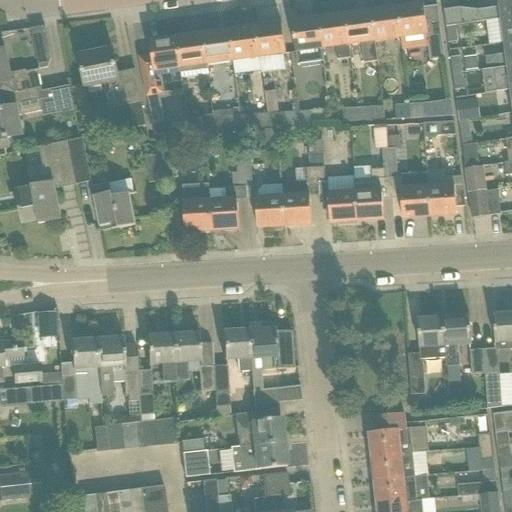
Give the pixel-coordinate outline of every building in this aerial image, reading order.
[(485,22),(502,19),(511,17),(511,0),(499,0),(500,7),(479,11),(481,22),(485,21),(485,22)] [(423,5),(396,9),(400,38),(428,35),(430,53),(443,51),(440,20),(426,23),(423,5)] [(453,9),(444,11),(446,27),(455,26),(462,25),(460,8),(453,9)] [(396,9),(370,12),(374,42),(375,42),(400,38),(396,9)] [(370,12),(344,16),(348,46),(349,46),(361,44),(364,64),(378,62),(375,42),(374,42),(370,12)] [(344,16),(317,20),(321,49),(322,49),(335,47),(338,60),(350,59),(349,46),(348,46),(344,16)] [(511,17),(502,19),(505,43),(511,41),(511,17)] [(321,49),(317,20),(292,23),(296,53),(297,65),(324,62),(322,49),(321,49)] [(282,24),(254,28),(258,58),(259,58),(261,71),(261,74),(285,71),(283,54),(286,54),(282,24)] [(457,43),(455,26),(446,27),(448,44),(457,43)] [(32,30),(40,70),(48,69),(51,59),(50,51),(45,28),(32,30)] [(254,28),(229,32),(232,62),(234,75),(261,71),(259,58),(258,58),(254,28)] [(229,32),(202,35),(206,65),(207,65),(232,62),(229,32)] [(202,35),(175,39),(180,69),(181,69),(182,78),(209,74),(207,65),(206,65),(202,35)] [(180,69),(175,39),(150,43),(152,56),(139,57),(141,77),(146,97),(159,95),(184,91),(182,78),(181,69),(180,69)] [(498,68),(508,67),(511,66),(511,41),(505,43),(506,54),(497,55),(498,68)] [(0,96),(9,95),(37,90),(41,89),(37,71),(10,76),(4,47),(0,47),(0,96)] [(79,57),(83,77),(85,88),(108,84),(113,109),(142,103),(139,89),(136,77),(118,80),(112,50),(79,57)] [(450,58),(452,75),(463,73),(460,57),(450,58)] [(477,59),(465,61),(466,73),(479,71),(477,59)] [(463,73),(452,75),(455,91),(465,90),(463,73)] [(69,87),(56,89),(61,115),(74,112),(69,87)] [(37,90),(9,95),(11,105),(0,106),(0,148),(10,147),(8,139),(23,136),(19,117),(41,112),(37,90)] [(275,91),(264,92),(267,113),(278,111),(275,91)] [(425,105),(409,106),(410,120),(425,119),(425,105)] [(410,120),(409,106),(395,107),(396,121),(410,120)] [(383,107),(356,109),(358,123),(384,121),(383,107)] [(212,112),(212,117),(214,132),(241,130),(239,115),(240,115),(239,109),(233,109),(233,110),(212,112)] [(358,123),(356,109),(343,109),(343,124),(358,123)] [(327,111),(298,113),(299,127),(328,125),(327,111)] [(282,114),(267,114),(269,129),(299,127),(298,113),(282,114)] [(267,114),(240,115),(239,115),(241,130),(269,129),(267,114)] [(212,117),(187,119),(188,134),(214,132),(212,117)] [(188,134),(187,119),(152,124),(153,127),(154,136),(188,134)] [(459,122),(462,146),(472,145),(469,121),(459,122)] [(424,124),(425,137),(456,136),(454,123),(424,124)] [(297,128),(282,129),(283,140),(297,139),(297,128)] [(277,129),(265,130),(266,142),(277,141),(277,129)] [(141,130),(130,137),(137,148),(148,141),(141,130)] [(396,163),(396,149),(400,149),(399,137),(388,137),(389,149),(381,150),(382,165),(396,163)] [(68,142),(74,174),(89,171),(83,139),(68,142)] [(52,145),(60,184),(75,181),(67,142),(52,145)] [(316,153),(308,153),(309,169),(324,169),(323,153),(324,153),(323,142),(315,142),(316,153)] [(462,146),(465,170),(483,168),(483,167),(480,167),(476,145),(472,145),(462,146)] [(163,181),(160,166),(158,156),(153,157),(146,159),(151,184),(158,182),(163,181)] [(252,158),(235,159),(236,174),(252,173),(252,158)] [(177,178),(174,162),(160,166),(163,181),(177,178)] [(383,202),(382,191),(379,191),(379,180),(397,179),(396,163),(382,165),(382,170),(370,170),(371,179),(354,180),(355,193),(357,223),(384,222),(383,202)] [(465,170),(469,194),(485,191),(483,168),(465,170)] [(283,198),(282,198),(284,228),(312,226),(310,206),(310,196),(319,196),(318,183),(326,183),(324,169),(309,169),(306,169),(307,182),(282,184),(283,198)] [(427,171),(427,175),(428,188),(430,218),(457,217),(456,208),(466,207),(464,186),(462,186),(461,177),(444,178),(444,170),(427,171)] [(225,189),(209,190),(210,195),(210,203),(212,232),(239,231),(238,211),(237,201),(246,200),(246,188),(253,187),(252,173),(236,174),(232,174),(233,188),(225,189)] [(428,188),(427,175),(401,176),(401,190),(400,190),(401,200),(403,220),(430,218),(428,188)] [(34,189),(17,192),(23,224),(38,221),(38,225),(59,220),(50,176),(32,180),(34,189)] [(136,226),(130,195),(134,194),(131,179),(92,187),(99,228),(112,226),(112,231),(136,226)] [(258,199),(256,200),(257,209),(258,229),(284,228),(282,198),(283,198),(282,184),(263,185),(257,192),(258,199)] [(199,185),(182,186),(184,214),(185,234),(212,232),(210,203),(210,195),(200,196),(199,185)] [(485,191),(469,194),(472,219),(489,217),(485,191)] [(357,223),(355,193),(328,194),(330,225),(357,223)] [(510,351),(511,350),(511,314),(494,316),(495,343),(510,342),(510,351)] [(470,317),(444,319),(446,358),(447,367),(460,367),(459,345),(471,345),(470,317)] [(446,358),(444,319),(418,321),(420,355),(408,356),(411,396),(423,395),(420,360),(446,358)] [(261,381),(260,371),(293,369),(290,332),(274,333),(274,324),(248,326),(248,332),(250,359),(251,372),(252,381),(261,381)] [(250,359),(248,332),(222,333),(224,361),(236,360),(237,373),(251,372),(250,359)] [(200,392),(214,391),(213,368),(211,344),(199,345),(198,335),(172,336),(175,382),(188,381),(187,363),(200,363),(200,369),(198,369),(200,392)] [(163,382),(175,382),(172,336),(146,338),(148,366),(162,365),(163,382)] [(138,397),(136,373),(137,373),(135,349),(123,350),(122,339),(96,341),(100,397),(101,397),(113,396),(112,383),(123,383),(124,397),(127,397),(127,402),(138,402),(138,397)] [(101,400),(101,397),(100,397),(96,341),(70,343),(72,371),(85,370),(87,401),(101,400)] [(0,369),(2,369),(2,359),(22,358),(20,343),(0,344),(0,383),(1,384),(0,375),(0,369)] [(486,374),(484,350),(470,351),(472,375),(484,374),(486,374)] [(13,368),(14,384),(40,382),(38,366),(13,368)] [(213,368),(214,391),(216,417),(229,416),(225,367),(213,368)] [(138,397),(138,402),(139,417),(151,416),(149,372),(137,373),(136,373),(138,397)] [(484,374),(486,410),(501,408),(499,373),(486,374),(484,374)] [(41,375),(42,386),(62,384),(62,377),(60,377),(60,374),(41,375)] [(75,377),(62,377),(62,384),(63,401),(76,401),(75,377)] [(371,379),(371,396),(386,395),(386,379),(371,379)] [(62,384),(42,386),(18,387),(19,401),(61,399),(61,401),(63,401),(62,384)] [(253,392),(254,404),(277,403),(276,390),(253,392)] [(277,403),(254,404),(255,418),(278,415),(277,403)] [(511,412),(493,415),(497,446),(509,444),(507,433),(511,432),(511,412)] [(371,458),(412,454),(429,452),(426,428),(406,430),(404,414),(373,418),(375,433),(369,434),(371,458)] [(173,419),(158,421),(161,445),(176,444),(173,419)] [(236,435),(238,448),(283,443),(280,419),(251,422),(252,433),(236,435)] [(158,421),(146,422),(148,447),(161,445),(158,421)] [(146,422),(133,423),(136,448),(148,447),(146,422)] [(133,423),(119,425),(122,449),(136,448),(133,423)] [(119,425),(107,426),(108,451),(122,449),(119,425)] [(108,451),(107,426),(93,427),(95,452),(108,451)] [(478,436),(479,447),(491,446),(489,435),(478,436)] [(23,439),(12,440),(13,454),(25,453),(23,439)] [(181,441),(182,451),(202,450),(201,440),(181,441)] [(238,448),(230,449),(232,473),(256,471),(286,468),(283,443),(238,448)] [(509,444),(497,446),(499,457),(510,455),(509,444)] [(491,446),(479,447),(481,459),(492,457),(491,446)] [(182,453),(185,476),(208,475),(206,451),(182,453)] [(371,458),(374,482),(414,477),(412,454),(371,458)] [(42,499),(39,473),(0,476),(0,493),(1,503),(42,499)] [(262,477),(264,499),(265,499),(266,511),(278,511),(277,498),(289,496),(287,474),(262,477)] [(374,482),(377,506),(418,501),(414,477),(374,482)] [(250,484),(250,478),(238,479),(239,489),(246,489),(250,484)] [(511,480),(502,481),(503,493),(511,492),(511,480)] [(198,483),(199,492),(216,491),(215,482),(198,483)] [(459,498),(480,495),(497,493),(496,482),(484,483),(457,486),(459,498)] [(166,511),(164,487),(152,488),(154,511),(166,511)] [(154,511),(152,488),(140,489),(142,511),(154,511)] [(142,511),(140,489),(128,491),(130,511),(142,511)] [(130,511),(128,491),(117,492),(118,511),(130,511)] [(118,511),(117,492),(105,494),(107,511),(118,511)] [(511,511),(511,492),(503,493),(505,505),(505,511),(511,511)] [(500,511),(499,505),(497,493),(480,495),(481,511),(500,511)] [(107,511),(105,494),(93,495),(95,511),(107,511)] [(95,511),(93,495),(81,496),(82,511),(95,511)] [(216,498),(217,511),(229,511),(228,497),(216,498)] [(254,511),(266,511),(265,499),(264,499),(253,500),(254,511)] [(377,506),(377,511),(423,511),(422,501),(418,502),(418,501),(377,506)]
